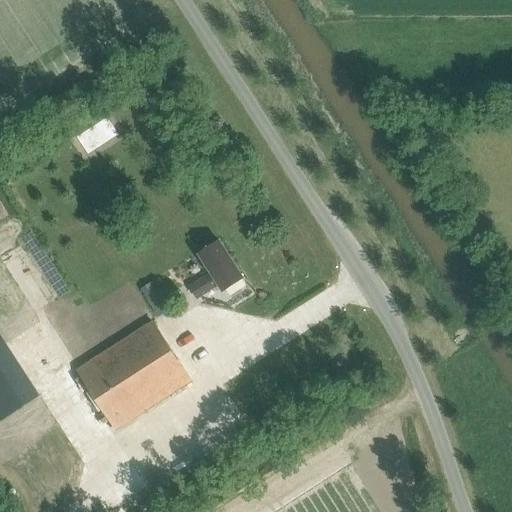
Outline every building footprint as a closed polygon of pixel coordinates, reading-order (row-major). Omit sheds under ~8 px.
[(189,238),(199,254),(198,254),(211,274),(197,282),(205,294),(218,285),(223,292),(243,279),(219,241),(218,242),(190,199),(146,228),(163,255),(189,238)] [(140,289),(157,316),(169,309),(152,282),(140,289)] [(116,430),(191,381),(152,322),(77,370),(116,430)] [(338,396),(344,392),(341,388),(335,392),(338,396)] [(21,448),(35,480),(68,466),(54,433),(21,448)]
